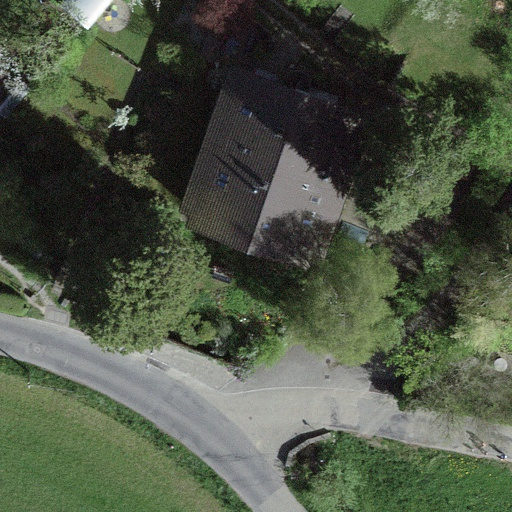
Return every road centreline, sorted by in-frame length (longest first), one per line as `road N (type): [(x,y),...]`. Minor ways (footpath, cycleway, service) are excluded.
road 1 (unclassified): [(209,420),(309,405),(394,413),(511,439)]
road 2 (unclassified): [(0,333),(73,352),(209,420)]
